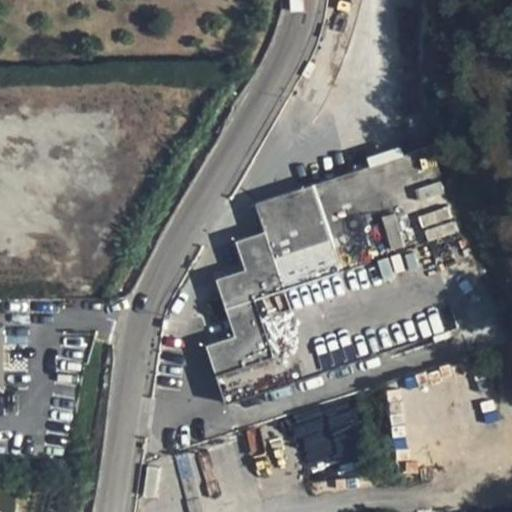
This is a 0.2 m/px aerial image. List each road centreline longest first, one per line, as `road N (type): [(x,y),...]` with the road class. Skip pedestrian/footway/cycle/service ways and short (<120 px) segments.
road 1 (unclassified): [(110,511),(142,319),(288,42),(299,0)]
road 2 (unknown): [(142,319),(85,309),(63,318),(32,417),(0,424)]
